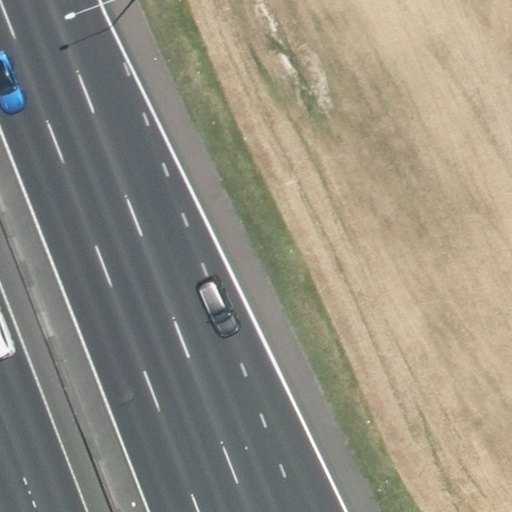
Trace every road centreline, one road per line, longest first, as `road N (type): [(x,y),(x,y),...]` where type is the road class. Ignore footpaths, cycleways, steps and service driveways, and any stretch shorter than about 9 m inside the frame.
road 1 (motorway): [(20,51),(295,511)]
road 2 (motorway): [(20,51),(198,511)]
